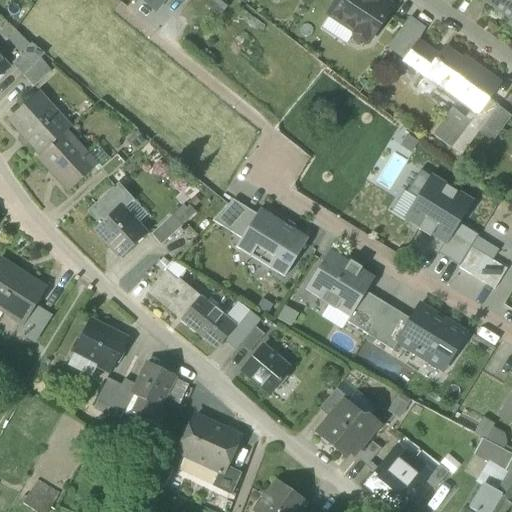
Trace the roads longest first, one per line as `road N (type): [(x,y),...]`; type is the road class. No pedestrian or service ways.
road 1 (residential): [(511,337),(268,183),(289,149),(126,15)]
road 2 (residential): [(378,511),(100,282),(26,211),(0,170)]
